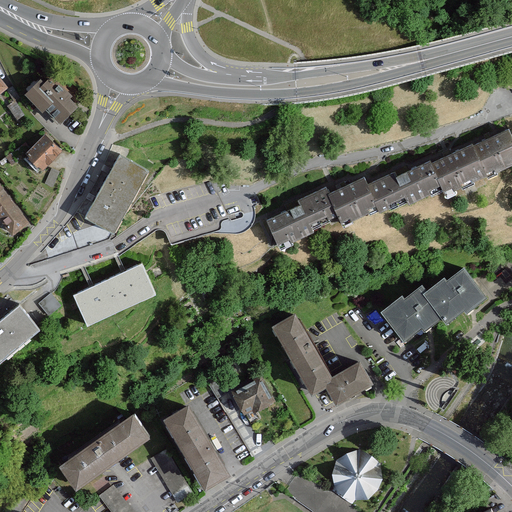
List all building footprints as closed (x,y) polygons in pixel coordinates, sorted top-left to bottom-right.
[(35,74),(18,88),(35,107),(41,101),(54,115),(70,101),(63,93),(65,91),(46,70),(38,77),(35,74)] [(480,167),(482,170),(511,156),(511,142),(503,123),(467,139),(480,167)] [(39,129),(19,148),(37,166),(57,147),(39,129)] [(436,181),(438,186),(480,167),(467,139),(466,136),(424,155),(436,181)] [(117,150),(82,211),(109,227),(144,166),(117,150)] [(373,201),(376,208),(436,181),(424,155),(423,153),(392,167),(391,164),(362,177),(373,201)] [(335,213),(336,217),(373,201),(362,177),(358,169),(322,186),(335,213)] [(259,213),(272,242),(335,213),(322,186),(320,181),(292,194),(294,197),(259,213)] [(0,186),(0,222),(6,231),(24,218),(0,186)] [(92,287),(74,295),(89,326),(156,293),(142,263),(124,271),(92,287)] [(438,277),(417,292),(436,317),(439,322),(459,307),(463,313),(483,297),(461,267),(442,281),(438,277)] [(378,310),(399,339),(416,327),(418,330),(436,317),(417,292),(414,288),(399,299),(396,296),(378,310)] [(53,292),(38,300),(47,314),(61,306),(53,292)] [(19,306),(0,321),(0,358),(37,328),(19,306)] [(273,328),(314,396),(329,388),(337,401),(369,382),(358,365),(333,380),(294,315),(273,328)] [(215,373),(206,378),(218,398),(227,393),(215,373)] [(258,374),(234,388),(248,413),(273,399),(258,374)] [(166,414),(204,480),(231,465),(193,399),(166,414)] [(61,461),(77,484),(154,428),(138,405),(61,461)] [(167,448),(152,457),(177,501),(192,493),(167,448)] [(353,504),(355,500),(368,500),(378,490),(383,479),(381,465),(372,456),(359,449),(347,453),(337,460),(332,475),(334,486),(332,490),(353,504)] [(134,511),(113,485),(99,495),(112,511),(134,511)]
